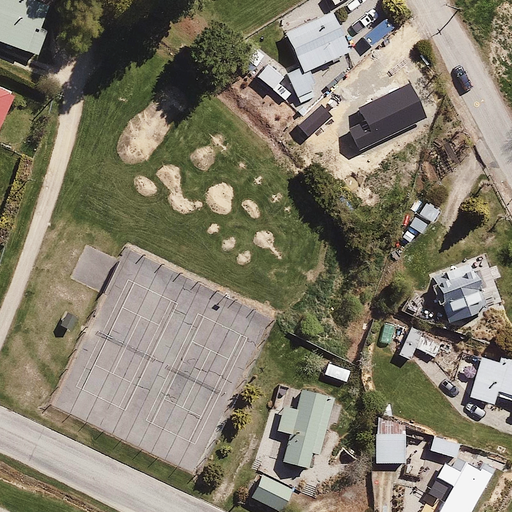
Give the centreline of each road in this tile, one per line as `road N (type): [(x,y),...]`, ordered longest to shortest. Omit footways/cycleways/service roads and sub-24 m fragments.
road 1 (residential): [(80,88),(0,309)]
road 2 (tertiary): [(0,430),(171,511)]
road 3 (residential): [(511,155),(428,0)]
